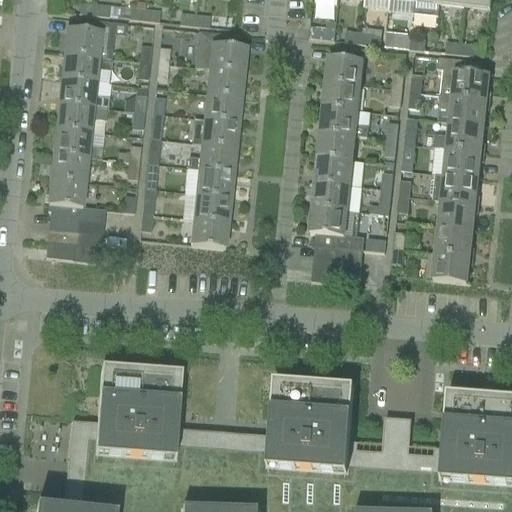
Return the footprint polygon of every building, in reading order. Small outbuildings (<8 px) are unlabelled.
[(415,0),(414,7),(413,19),(438,21),(440,9),(440,0),(415,0)] [(465,12),(466,0),(440,0),(440,9),(465,12)] [(489,15),(490,0),(466,0),(465,12),(489,15)] [(93,21),(94,9),(79,7),(78,20),(93,21)] [(108,23),(109,10),(94,9),(93,21),(108,23)] [(143,26),(144,14),(129,12),(128,25),(143,26)] [(158,28),(159,16),(144,14),(143,26),(158,28)] [(193,32),(194,19),(179,18),(178,30),(193,32)] [(208,33),(209,21),(194,19),(193,32),(208,33)] [(125,29),(82,25),(82,26),(85,26),(84,35),(66,33),(63,59),(110,64),(114,29),(125,30),(125,29)] [(334,46),(335,34),(309,31),(308,43),(334,46)] [(360,37),(359,49),(374,51),(380,51),(381,35),(362,33),(361,37),(360,37)] [(359,49),(360,37),(345,36),(344,48),(359,49)] [(242,78),(245,52),(235,51),(236,41),(216,39),(198,37),(194,73),(208,74),(242,78)] [(409,55),(410,42),(395,41),(394,53),(409,55)] [(424,56),(425,44),(410,42),(409,55),(424,56)] [(459,60),(460,48),(445,46),(444,59),(459,60)] [(474,62),(475,50),(460,48),(459,60),(474,62)] [(149,68),(151,52),(139,50),(138,67),(149,68)] [(168,70),(169,54),(158,52),(156,69),(168,70)] [(364,66),(364,55),(339,53),(338,62),(328,61),(325,87),(358,91),(362,65),(364,66)] [(63,59),(60,84),(95,88),(96,74),(109,76),(110,64),(63,59)] [(485,105),(488,79),(479,78),(480,67),(460,65),(438,63),(437,74),(442,75),(440,100),(485,105)] [(147,85),(149,68),(138,67),(136,84),(147,85)] [(166,87),(168,70),(156,69),(154,86),(166,87)] [(239,103),(242,78),(208,74),(205,99),(239,103)] [(402,96),(403,79),(392,77),(391,94),(402,96)] [(420,98),(422,82),(411,81),(409,97),(420,98)] [(106,115),(107,114),(108,103),(93,101),(95,88),(60,84),(58,109),(106,115)] [(355,116),(356,113),(358,91),(325,87),(322,112),(355,116)] [(400,112),(402,96),(391,94),(389,111),(400,112)] [(418,115),(419,113),(420,98),(409,97),(408,113),(418,115)] [(237,128),(239,103),(205,99),(202,124),(237,128)] [(144,118),(145,102),(134,100),(133,106),(127,106),(126,117),(144,118)] [(482,131),(484,113),(485,105),(440,100),(438,113),(449,114),(447,128),(482,131)] [(162,120),(164,104),(153,102),(151,119),(162,120)] [(105,126),(106,115),(58,109),(55,135),(89,138),(91,124),(105,126)] [(322,112),(320,137),(352,141),(366,142),(367,131),(368,132),(370,117),(355,116),(322,112)] [(142,135),(144,118),(126,117),(132,117),(131,134),(142,135)] [(160,137),(162,120),(151,119),(149,136),(160,137)] [(414,151),(418,125),(406,123),(403,149),(414,151)] [(202,125),(193,124),(191,149),(200,150),(234,153),(237,128),(202,124),(202,125)] [(396,146),(398,129),(387,128),(385,144),(396,146)] [(480,157),(482,131),(447,128),(446,141),(434,140),(432,153),(440,154),(441,153),(480,157)] [(100,165),(101,153),(88,151),(89,138),(55,135),(52,160),(87,163),(100,165)] [(349,166),(352,141),(320,137),(317,162),(349,166)] [(394,162),(396,146),(385,144),(383,161),(394,162)] [(411,177),(414,151),(403,149),(400,176),(411,177)] [(231,178),(234,153),(200,150),(199,163),(187,162),(186,174),(231,178)] [(138,169),(140,152),(129,151),(127,168),(138,169)] [(157,171),(159,154),(147,152),(146,169),(157,171)] [(477,183),(480,157),(441,153),(440,154),(439,165),(443,165),(442,180),(477,183)] [(84,189),(87,163),(52,160),(49,185),(84,189)] [(346,191),(349,166),(317,162),(314,187),(346,191)] [(137,185),(138,169),(127,168),(125,184),(137,185)] [(154,196),(157,171),(146,169),(143,194),(154,196)] [(186,174),(184,198),(195,200),(229,203),(231,178),(186,174)] [(391,196),(393,179),(382,178),(380,195),(391,196)] [(430,185),(429,199),(432,202),(432,206),(439,206),(474,209),(477,183),(442,180),(435,179),(434,183),(430,185)] [(82,212),(84,189),(49,185),(47,210),(77,213),(80,214),(80,212),(82,212)] [(409,203),(411,187),(400,185),(398,201),(409,203)] [(343,216),(346,191),(314,187),(312,212),(343,216)] [(152,221),(154,196),(143,194),(140,219),(152,221)] [(389,212),(391,196),(380,195),(378,211),(389,212)] [(226,228),(229,203),(195,200),(192,225),(226,228)] [(133,219),(135,202),(123,201),(122,218),(133,219)] [(407,219),(409,203),(398,201),(396,217),(407,219)] [(471,235),(474,209),(439,206),(440,206),(437,232),(471,235)] [(76,225),(77,213),(47,210),(46,216),(49,217),(48,222),(76,225)] [(104,214),(82,212),(80,212),(80,214),(77,213),(76,225),(103,228),(104,214)] [(312,212),(309,238),(315,239),(314,250),(338,253),(362,255),(362,254),(363,243),(355,242),(358,218),(343,216),(312,212)] [(150,237),(152,221),(140,219),(138,236),(150,237)] [(74,237),(76,225),(48,222),(47,234),(74,237)] [(101,240),(103,228),(76,225),(74,237),(101,240)] [(223,254),(226,228),(192,225),(190,250),(223,254)] [(469,262),(471,235),(437,232),(435,258),(469,262)] [(73,249),(74,237),(47,234),(46,246),(73,249)] [(100,252),(100,249),(101,240),(74,237),(73,249),(100,252)] [(404,255),(405,239),(394,238),(392,254),(404,255)] [(366,243),(365,255),(383,257),(384,245),(366,243)] [(71,266),(73,249),(46,246),(44,263),(71,266)] [(98,268),(100,252),(73,249),(71,266),(98,268)] [(337,265),(338,253),(314,250),(313,262),(337,265)] [(361,267),(362,255),(338,253),(337,265),(361,267)] [(402,271),(404,255),(392,254),(390,270),(402,271)] [(466,288),(469,262),(435,258),(432,285),(466,288)] [(335,277),(337,265),(313,262),(312,274),(335,277)] [(359,279),(361,267),(337,265),(335,277),(359,279)] [(334,288),(335,277),(312,274),(310,286),(334,288)] [(358,291),(359,279),(335,277),(334,288),(358,291)] [(180,378),(169,377),(100,372),(96,429),(93,461),(174,467),(176,434),(180,378)] [(347,480),(349,447),(353,391),(273,385),(269,441),(267,474),(347,480)] [(511,492),(511,402),(446,398),(442,454),(440,487),(511,492)] [(511,511),(511,492),(440,487),(442,454),(434,454),(433,461),(408,459),(409,452),(411,425),(384,423),(382,450),(382,457),(357,456),(357,448),(349,447),(347,480),(267,474),(269,441),(176,434),(174,467),(93,461),(96,429),(71,426),(62,511),(511,511)]
